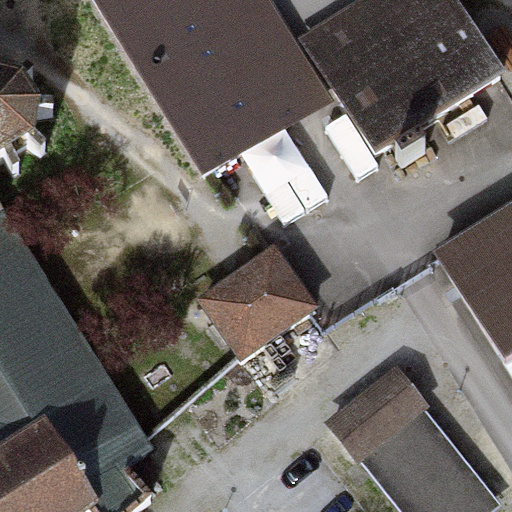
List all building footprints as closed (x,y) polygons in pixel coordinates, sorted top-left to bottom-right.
[(237,0),(92,0),(204,179),(308,114),(237,0)] [(410,0),(314,60),(374,157),(499,79),(449,0),(410,0)] [(0,218),(2,217),(0,213),(0,166),(2,165),(11,180),(19,175),(11,160),(26,151),(40,161),(46,153),(32,143),(37,122),(53,119),(52,109),(35,113),(24,94),(33,80),(26,74),(16,88),(0,84),(0,218)] [(511,217),(439,262),(511,378),(511,217)] [(125,473),(145,456),(0,222),(0,371),(41,438),(0,464),(0,511),(82,511),(84,511),(138,511),(150,503),(125,473)] [(315,313),(273,252),(204,303),(245,362),(315,313)] [(396,376),(330,429),(356,461),(367,453),(414,511),(446,511),(471,493),(411,417),(422,409),(396,376)]
